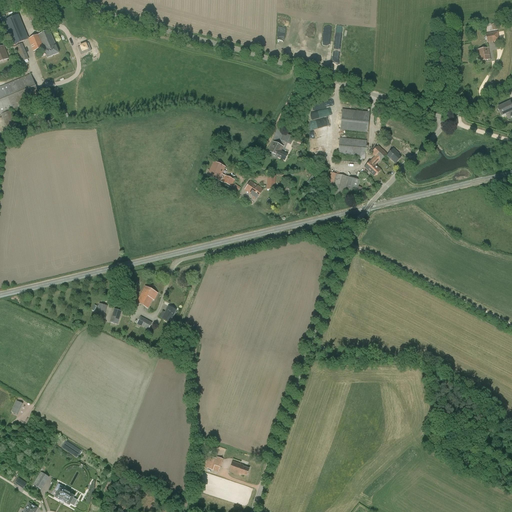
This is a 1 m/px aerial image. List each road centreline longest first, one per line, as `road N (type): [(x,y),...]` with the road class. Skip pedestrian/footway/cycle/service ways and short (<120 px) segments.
road 1 (unclassified): [(252,511),(356,225),(449,121)]
road 2 (unclassified): [(449,121),(65,0)]
road 3 (track): [(347,244),(511,325)]
